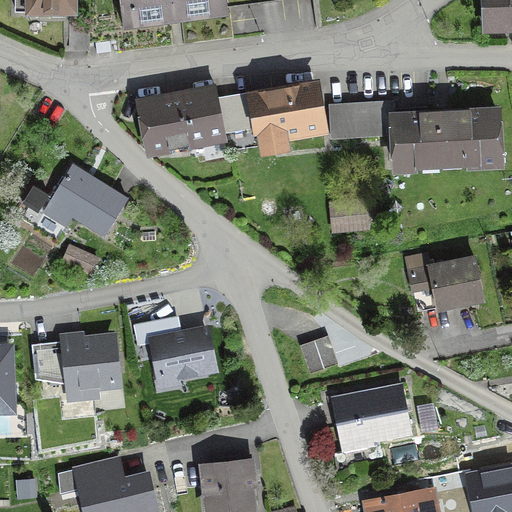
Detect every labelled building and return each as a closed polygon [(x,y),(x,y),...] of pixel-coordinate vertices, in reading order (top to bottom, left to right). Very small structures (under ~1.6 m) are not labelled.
[(14,0),(15,12),(27,12),(27,13),(72,13),(72,0),(14,0)] [(225,9),(224,0),(118,0),(121,22),(158,18),(159,23),(189,19),(188,14),(225,9)] [(511,0),(482,0),(483,29),(511,28),(511,0)] [(87,51),(87,23),(68,23),(68,51),(87,51)] [(107,52),(106,44),(94,46),(95,54),(107,52)] [(252,101),(218,106),(223,133),(256,127),(259,146),(284,142),(283,135),(320,128),(313,86),(251,97),(252,101)] [(224,137),(223,133),(218,106),(215,90),(139,104),(148,153),(224,137)] [(391,105),(328,109),(330,139),(392,135),(394,170),(416,169),(416,163),(477,159),(477,165),(498,164),(495,113),(392,118),(391,105)] [(102,237),(125,199),(71,166),(42,213),(64,227),(70,217),(102,237)] [(333,231),(364,228),(362,202),(331,205),(333,231)] [(68,263),(89,273),(95,261),(74,251),(68,263)] [(431,286),(436,309),(481,300),(473,260),(428,269),(428,270),(408,274),(412,291),(431,286)] [(114,333),(60,339),(66,391),(120,386),(114,333)] [(205,333),(151,343),(158,378),(177,375),(178,379),(194,376),(193,371),(212,368),(205,333)] [(337,365),(326,336),(298,346),(308,375),(337,365)] [(400,388),(331,401),(340,445),(409,432),(400,388)] [(231,460),(231,464),(202,468),(206,511),(219,511),(250,509),(248,489),(252,488),(249,458),(231,460)] [(153,511),(145,477),(115,484),(110,462),(58,475),(59,493),(60,492),(82,487),(88,511),(153,511)] [(471,511),(511,511),(511,462),(465,473),(471,511)] [(17,482),(19,497),(34,496),(32,481),(17,482)] [(435,511),(431,489),(364,502),(365,511),(435,511)]
